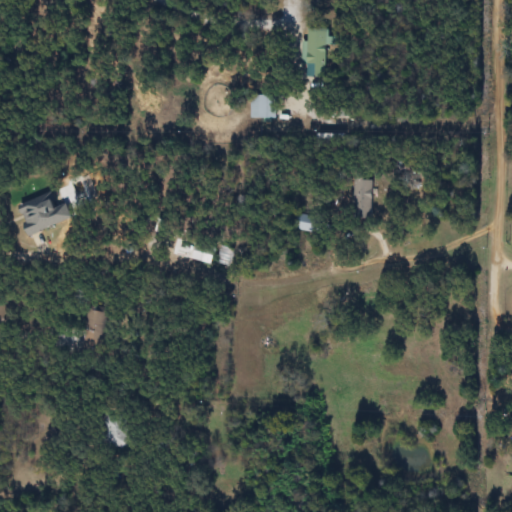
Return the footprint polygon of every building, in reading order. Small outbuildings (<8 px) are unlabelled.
[(304,41),(303,65),(309,65),(309,77),(328,77),(330,28),(311,27),(310,41),(304,41)] [(279,94),(252,94),(252,118),(279,118),(279,94)] [(374,218),(374,179),(356,179),(356,218),(374,218)] [(32,235),(74,217),(67,202),(60,206),(53,191),(20,205),(32,235)] [(325,214),(297,214),(297,231),(325,231),(325,214)] [(213,251),(199,245),(194,257),(207,263),(213,251)] [(360,289),(363,289),(364,300),(375,298),(373,282),(359,284),(360,289)] [(90,305),(84,347),(104,349),(109,308),(90,305)] [(73,334),(59,332),(56,347),(70,349),(73,334)] [(132,446),(125,412),(105,416),(111,450),(132,446)]
